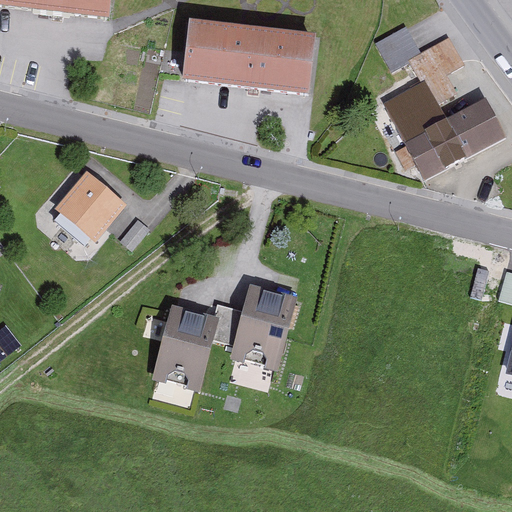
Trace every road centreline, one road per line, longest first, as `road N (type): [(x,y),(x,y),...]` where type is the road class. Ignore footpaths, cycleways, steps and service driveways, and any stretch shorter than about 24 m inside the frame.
road 1 (tertiary): [(0,110),(511,236)]
road 2 (track): [(0,386),(271,178)]
